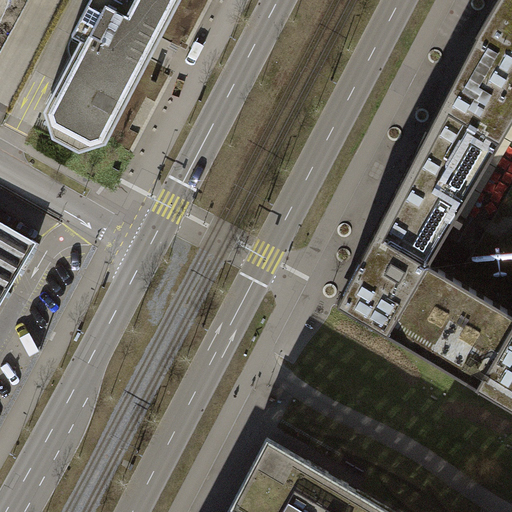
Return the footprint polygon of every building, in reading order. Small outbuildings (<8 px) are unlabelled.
[(81,39),(44,110),(52,136),(79,150),(106,142),(180,0),(89,0),(72,34),(81,39)] [(511,0),(500,0),(337,303),(511,405),(511,0)] [(0,56),(11,38),(0,31),(0,56)] [(0,221),(0,297),(32,240),(0,221)] [(397,511),(267,435),(226,511),(397,511)]
